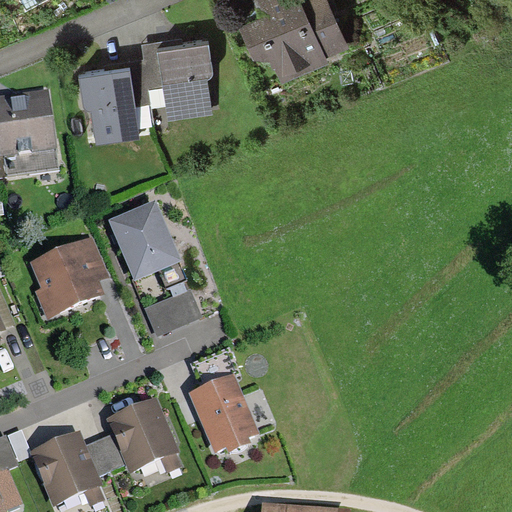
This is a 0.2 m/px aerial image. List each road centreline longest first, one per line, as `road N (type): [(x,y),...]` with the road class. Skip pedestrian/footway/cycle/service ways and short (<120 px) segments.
road 1 (residential): [(0,427),(216,335)]
road 2 (track): [(193,511),(242,498),(310,497),(394,511)]
road 3 (residential): [(0,62),(144,0)]
